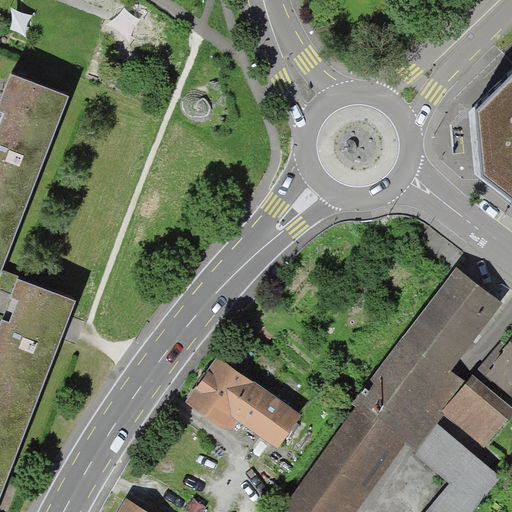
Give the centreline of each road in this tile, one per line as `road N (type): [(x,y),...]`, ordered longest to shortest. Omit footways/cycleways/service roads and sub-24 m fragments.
road 1 (secondary): [(62,511),(180,332),(321,186)]
road 2 (unknown): [(150,374),(231,446),(238,463),(222,511)]
road 3 (secondary): [(393,108),(502,0)]
road 4 (residential): [(511,254),(401,174)]
road 5 (secondary): [(324,104),(291,68),(264,0)]
